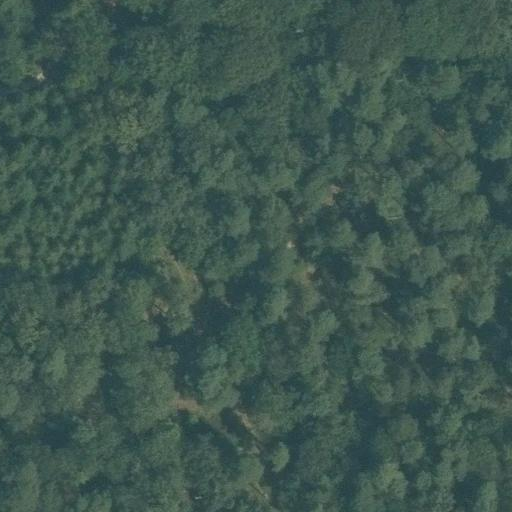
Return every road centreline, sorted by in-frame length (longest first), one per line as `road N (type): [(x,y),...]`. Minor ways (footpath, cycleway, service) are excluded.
road 1 (track): [(286,511),(94,70)]
road 2 (track): [(94,70),(464,0)]
